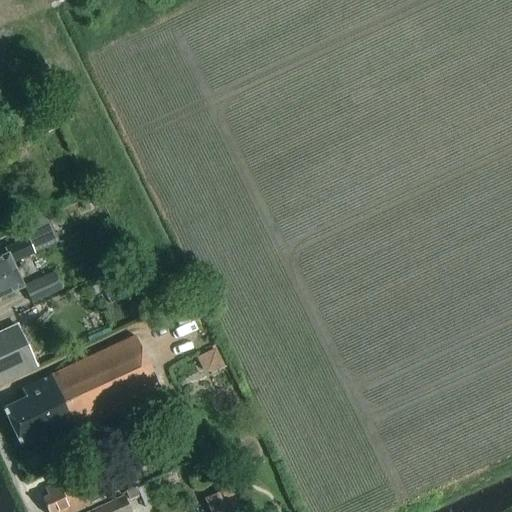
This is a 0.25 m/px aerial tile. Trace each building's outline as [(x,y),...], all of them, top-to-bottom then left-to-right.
[(58,128),(53,119),(44,124),(49,133),(58,128)] [(10,230),(16,242),(3,248),(6,254),(0,256),(0,296),(23,284),(15,265),(36,254),(35,251),(50,245),(43,231),(52,227),(47,214),(10,230)] [(97,276),(110,304),(143,288),(130,260),(97,276)] [(24,286),(32,303),(57,291),(49,274),(24,286)] [(24,339),(17,324),(0,332),(0,382),(37,365),(24,339)] [(21,387),(26,398),(3,409),(21,447),(45,435),(48,442),(69,431),(71,434),(158,395),(162,393),(154,372),(134,335),(21,387)] [(216,345),(197,355),(206,374),(225,364),(216,345)] [(198,460),(201,468),(211,463),(208,456),(198,460)] [(48,496),(42,498),(47,511),(79,511),(92,506),(90,502),(105,495),(97,478),(82,486),(76,473),(45,488),(48,496)] [(239,511),(227,484),(202,495),(209,511),(239,511)] [(146,485),(137,489),(140,496),(146,507),(155,503),(146,485)] [(128,511),(126,506),(123,499),(122,498),(90,511),(128,511)]
